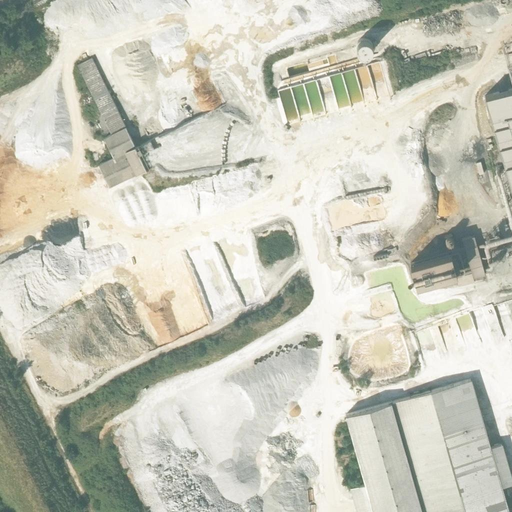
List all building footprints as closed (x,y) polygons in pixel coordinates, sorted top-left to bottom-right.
[(122,0),(122,12),(138,12),(138,0),(122,0)] [(178,9),(147,16),(155,53),(167,56),(167,59),(173,70),(182,72),(177,75),(179,82),(180,81),(188,84),(190,75),(192,75),(190,69),(191,69),(201,67),(199,59),(200,55),(198,51),(197,47),(193,39),(189,38),(180,43),(174,33),(174,32),(170,31),(171,27),(178,23),(176,16),(178,9)] [(97,56),(80,63),(111,135),(107,136),(116,157),(102,163),(112,186),(154,168),(144,145),(137,148),(97,56)] [(299,118),(392,98),(384,61),(367,65),(366,60),(312,72),(314,81),(302,83),(301,78),(283,82),(285,89),(280,90),(285,111),(294,109),(293,105),(291,106),(289,100),(294,99),(299,118)] [(511,89),(485,97),(511,193),(511,89)] [(160,149),(170,143),(160,123),(150,128),(160,149)] [(0,170),(21,160),(14,148),(11,149),(7,141),(0,144),(0,170)] [(411,263),(417,287),(458,278),(459,284),(490,277),(487,267),(492,266),(487,241),(480,242),(477,232),(444,240),(448,254),(411,263)] [(507,511),(498,480),(511,476),(503,447),(490,451),(470,380),(346,415),(365,484),(350,488),(356,511),(507,511)]
